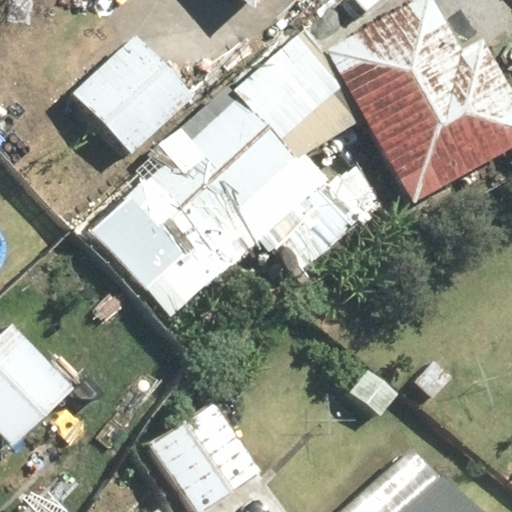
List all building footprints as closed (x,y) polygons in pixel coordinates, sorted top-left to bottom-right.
[(314,40),(304,27),(239,75),(243,80),(79,229),(139,295),(297,152),(305,163),(362,120),(405,196),(511,136),(511,111),(449,0),(424,0),(326,55),(314,40)] [(204,0),(224,22),(248,0),(204,0)] [(120,42),(53,103),(107,160),(173,98),(120,42)] [(72,385),(14,327),(0,340),(0,437),(9,447),(72,385)] [(423,420),(454,386),(418,353),(387,387),(423,420)] [(327,401),(366,437),(398,402),(359,366),(327,401)] [(214,405),(152,443),(194,511),(204,511),(260,477),(214,405)] [(475,511),(445,477),(404,511),(475,511)]
